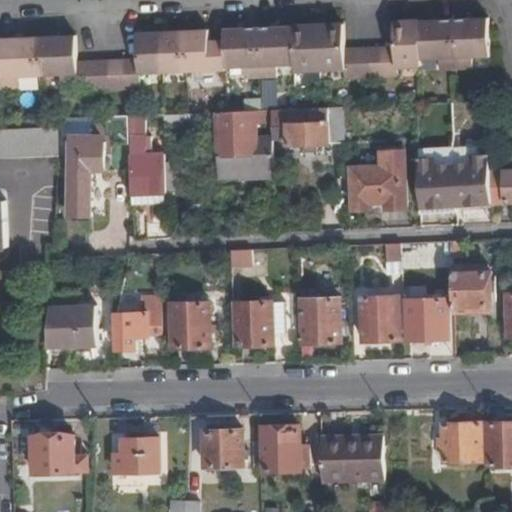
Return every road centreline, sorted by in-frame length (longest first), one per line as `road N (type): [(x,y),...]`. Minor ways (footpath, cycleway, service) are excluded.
road 1 (unclassified): [(0,12),(234,0),(496,0),(511,40)]
road 2 (residential): [(52,399),(511,384)]
